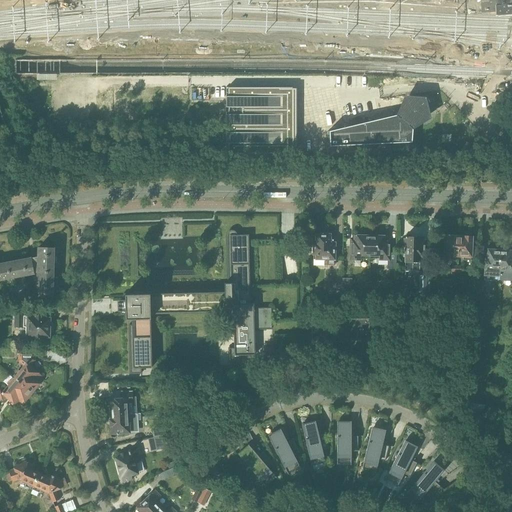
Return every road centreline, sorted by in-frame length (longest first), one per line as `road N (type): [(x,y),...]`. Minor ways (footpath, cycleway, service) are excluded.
road 1 (secondary): [(86,199),(184,192),(511,200)]
road 2 (residential): [(499,511),(454,444),(373,401),(298,398),(235,425)]
road 3 (residential): [(79,415),(86,199)]
